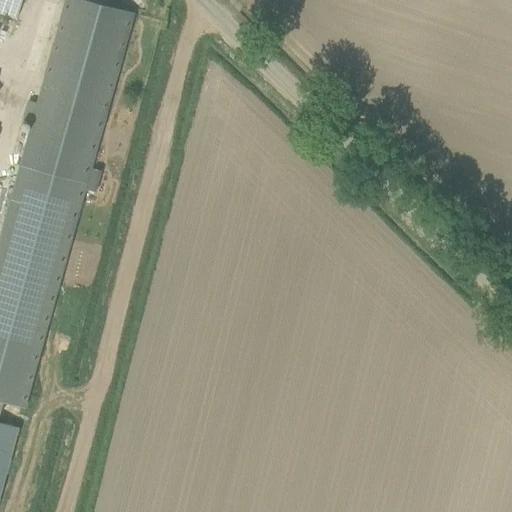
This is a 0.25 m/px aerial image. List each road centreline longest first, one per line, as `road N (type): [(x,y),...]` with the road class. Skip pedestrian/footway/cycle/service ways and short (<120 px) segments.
road 1 (track): [(68,511),(202,0)]
road 2 (unclassified): [(511,296),(209,0)]
